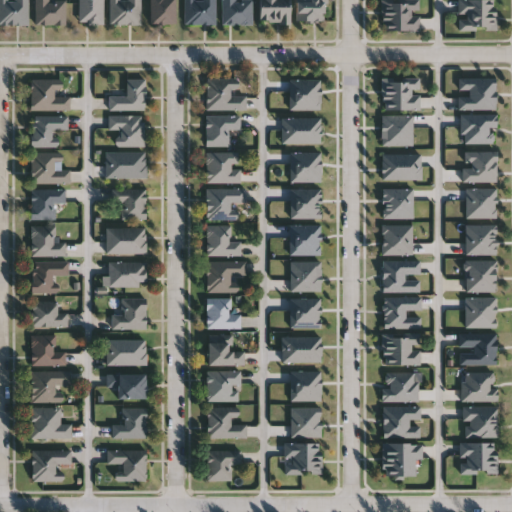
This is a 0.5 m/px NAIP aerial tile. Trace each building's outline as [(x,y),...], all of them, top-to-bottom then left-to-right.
[(28,0),(28,24),(0,24),(0,0),(28,0)] [(65,0),(65,25),(35,25),(35,0),(65,0)] [(78,23),(78,0),(103,0),(103,23),(78,23)] [(140,0),(140,23),(109,23),(109,0),(140,0)] [(174,0),(174,23),(148,23),(148,0),(174,0)] [(184,24),(184,0),(214,0),(214,24),(184,24)] [(251,0),(251,24),(222,24),(222,0),(251,0)] [(258,0),(288,0),(288,21),(258,21),(258,0)] [(324,0),(324,20),(295,20),(295,0),(324,0)] [(419,0),(419,31),(381,31),(381,0),(419,0)] [(458,0),(496,0),(496,31),(458,31),(458,0)] [(419,109),(382,109),(381,77),(418,76),(419,109)] [(494,109),(458,109),(458,77),(494,77),(494,109)] [(145,110),(108,110),(108,96),(126,96),(126,78),(145,78),(145,110)] [(245,109),(205,109),(205,78),(235,78),(235,95),(245,95),(245,109)] [(30,109),(30,79),(60,79),(60,94),(69,94),(69,109),(30,109)] [(496,128),(493,128),(493,142),(460,142),(460,113),(496,113),(496,128)] [(67,129),(55,129),(55,147),(30,147),(30,115),(67,115),(67,129)] [(108,130),(108,115),(144,115),(144,146),(115,146),(115,130),(108,130)] [(205,145),(205,115),(239,115),(239,129),(229,129),(229,145),(205,145)] [(238,182),(205,182),(205,152),(238,151),(238,182)] [(68,170),(68,183),(30,183),(30,152),(60,152),(60,170),(68,170)] [(145,177),(105,177),(105,152),(145,152),(145,177)] [(205,219),(205,187),(244,187),(244,203),(238,203),(238,219),(205,219)] [(64,202),(54,202),(54,219),(30,219),(30,189),(64,189),(64,202)] [(145,219),(121,219),(121,202),(111,202),(111,189),(145,189),(145,219)] [(205,256),(205,224),(230,224),(230,240),(240,240),(240,256),(205,256)] [(65,241),(65,256),(30,256),(30,225),(55,225),(55,241),(65,241)] [(145,253),(106,253),(106,228),(145,228),(145,253)] [(31,260),(68,260),(68,275),(56,275),(56,293),(31,293),(31,260)] [(206,291),(206,260),(245,260),(245,274),(235,274),(235,291),(206,291)] [(145,261),(145,286),(107,286),(107,261),(145,261)] [(145,298),(145,328),(111,328),(111,314),(122,314),(122,298),(145,298)] [(205,327),(205,298),(230,298),(230,313),(240,313),(240,327),(205,327)] [(30,301),(57,301),(57,312),(66,312),(66,326),(30,326),(30,301)] [(419,332),(419,345),(419,363),(382,363),(382,332),(419,332)] [(65,365),(30,365),(30,334),(54,334),(54,350),(65,350),(65,365)] [(146,338),(146,364),(106,364),(106,338),(146,338)] [(206,364),(206,338),(230,338),(230,350),(243,350),(243,364),(206,364)] [(30,402),(30,370),(70,370),(70,384),(60,384),(60,402),(30,402)] [(205,370),(239,370),(239,401),(205,400),(205,370)] [(145,398),(116,398),(116,386),(106,386),(106,373),(145,373),(145,398)] [(463,437),(463,405),(496,405),(496,437),(463,437)] [(30,438),(30,407),(59,407),(59,424),(71,424),(71,438),(30,438)] [(145,437),(112,437),(112,424),(123,424),(123,407),(145,407),(145,437)] [(246,438),(206,438),(206,407),(238,407),(238,418),(233,418),(233,424),(246,424),(246,438)] [(321,474),(283,474),(283,442),(321,442),(321,474)] [(381,476),(381,442),(420,442),(420,458),(414,458),(414,476),(381,476)] [(459,473),(459,442),(496,442),(496,473),(459,473)] [(70,464),(60,464),(60,481),(31,481),(31,449),(70,449),(70,464)] [(145,449),(145,480),(115,480),(115,463),(106,463),(106,449),(145,449)] [(240,464),(230,464),(230,480),(205,480),(205,449),(240,449),(240,464)]
